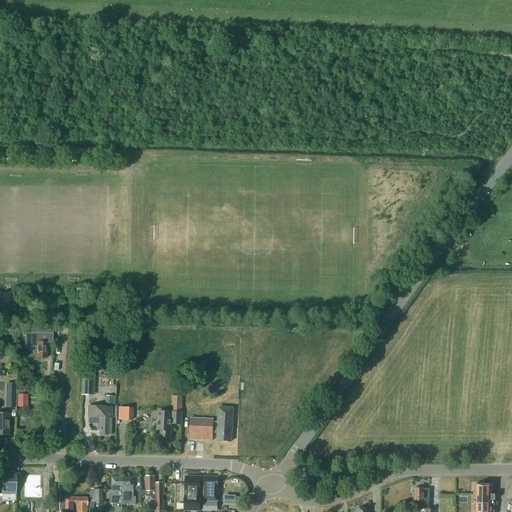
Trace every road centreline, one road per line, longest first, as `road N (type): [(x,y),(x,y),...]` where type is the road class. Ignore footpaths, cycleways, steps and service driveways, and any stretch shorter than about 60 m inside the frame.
road 1 (tertiary): [(268,486),(511,151)]
road 2 (tertiary): [(511,468),(396,473),(321,503),(268,486)]
road 3 (residential): [(268,486),(228,465),(55,461)]
road 4 (residential): [(55,461),(65,307)]
